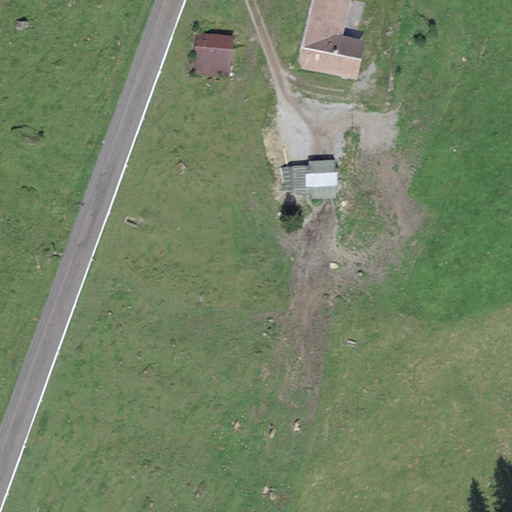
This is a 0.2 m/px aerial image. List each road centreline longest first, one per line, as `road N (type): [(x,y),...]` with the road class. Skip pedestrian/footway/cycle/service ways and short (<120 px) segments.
road 1 (primary): [(173,0),(0,477)]
road 2 (track): [(383,31),(377,88),(365,97),(331,96),(287,79),(251,0)]
